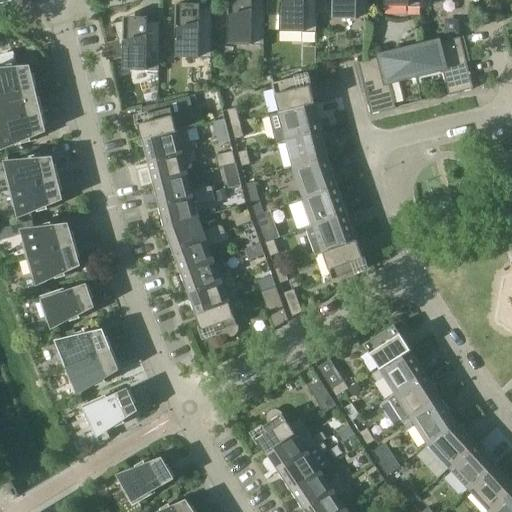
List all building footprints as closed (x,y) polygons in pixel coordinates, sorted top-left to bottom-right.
[(228,23),(227,45),(251,45),(263,45),(263,48),(264,48),(264,0),(228,0),(228,12),(228,23)] [(267,0),(267,13),(280,13),(280,0),(267,0)] [(280,0),(280,13),(280,32),(304,32),(315,32),(315,35),(316,35),(316,0),(280,0)] [(332,0),(333,4),(332,19),(356,20),(356,19),(368,19),(368,23),(368,0),(332,0)] [(384,0),(385,6),(409,7),(409,6),(420,7),(420,10),(421,10),(421,0),(384,0)] [(175,43),(175,58),(199,58),(210,58),(210,61),(211,61),(212,8),(211,8),(200,8),(200,4),(194,4),(176,4),(175,43)] [(228,12),(216,12),(216,23),(228,23),(228,12)] [(120,41),(110,43),(114,60),(123,58),(123,70),(147,71),(158,71),(158,74),(159,74),(159,42),(160,25),(160,21),(159,21),(147,21),(148,17),(124,17),(124,22),(116,24),(120,41)] [(171,26),(160,25),(159,42),(171,43),(171,26)] [(409,50),(415,75),(442,68),(449,95),(473,89),(461,38),(464,37),(409,50)] [(415,75),(409,50),(355,63),(355,64),(358,63),(371,114),(395,108),(389,81),(415,75)] [(0,96),(34,88),(37,88),(33,74),(30,74),(29,68),(18,69),(16,63),(2,67),(3,70),(0,70),(0,96)] [(279,113),(315,104),(308,75),(272,84),(279,113)] [(0,96),(0,120),(42,110),(39,97),(36,98),(34,88),(0,96)] [(136,117),(142,140),(186,129),(197,127),(190,97),(159,104),(142,108),(143,115),(136,117)] [(279,113),(269,115),(276,143),(286,140),(322,131),(315,104),(279,113)] [(231,124),(240,122),(236,108),(227,110),(231,124)] [(43,124),(46,123),(42,110),(0,120),(0,137),(2,137),(4,146),(5,147),(20,141),(21,144),(36,141),(34,135),(44,131),(43,124)] [(243,137),(240,122),(231,124),(235,139),(243,137)] [(186,129),(142,140),(148,162),(195,150),(198,149),(196,141),(189,143),(186,129)] [(294,170),(328,159),(322,131),(286,140),(294,170)] [(198,162),(195,150),(148,162),(153,184),(187,175),(185,165),(198,162)] [(242,167),(250,164),(247,150),(238,152),(242,167)] [(219,168),(236,164),(233,151),(216,155),(219,168)] [(6,175),(10,190),(59,178),(56,165),(53,166),(51,159),(40,160),(39,154),(24,158),(25,161),(8,163),(9,164),(11,173),(6,175)] [(328,159),(294,170),(304,199),(338,186),(328,159)] [(191,189),(187,175),(153,184),(159,206),(205,194),(213,192),(212,187),(208,185),(191,189)] [(62,191),(59,178),(10,190),(14,206),(19,205),(21,214),(21,215),(37,209),(38,212),(52,209),(51,203),(61,199),(59,192),(62,191)] [(255,182),(246,184),(251,203),(252,207),(261,204),(259,200),(258,196),(255,182)] [(347,213),(338,186),(304,199),(313,225),(347,213)] [(218,201),(227,199),(225,191),(216,193),(218,201)] [(159,206),(164,229),(198,218),(195,206),(215,201),(213,192),(205,194),(159,206)] [(264,213),(256,216),(261,230),(265,243),(274,240),(279,238),(270,211),(264,213)] [(357,241),(347,213),(313,225),(306,228),(315,256),(323,253),(357,241)] [(198,219),(198,218),(164,229),(172,251),(217,234),(225,232),(223,227),(220,225),(203,231),(198,219)] [(23,243),(27,258),(76,244),(72,231),(69,232),(67,225),(57,227),(55,221),(41,225),(42,229),(25,231),(25,232),(28,241),(23,243)] [(172,251),(180,272),(213,260),(209,248),(228,240),(225,232),(217,234),(172,251)] [(270,257),(279,253),(274,240),(265,243),(270,257)] [(357,241),(323,253),(333,281),(367,269),(357,241)] [(80,257),(76,244),(27,258),(32,274),(37,272),(39,282),(40,283),(55,276),(56,279),(70,275),(69,269),(79,265),(77,258),(80,257)] [(250,261),(265,255),(260,244),(245,249),(250,261)] [(219,274),(213,260),(180,272),(188,294),(233,277),(230,270),(219,274)] [(280,283),(289,281),(284,267),(275,270),(280,283)] [(261,292),(276,286),(272,275),(257,281),(261,292)] [(196,315),(229,304),(224,290),(236,286),(233,277),(188,294),(196,315)] [(90,300),(93,299),(89,285),(66,293),(64,288),(39,297),(46,317),(51,316),(54,326),(69,318),(70,322),(85,317),(83,311),(92,306),(90,300)] [(294,289),(284,293),(293,317),(302,312),(294,289)] [(279,295),(264,301),(274,329),(288,320),(279,295)] [(241,299),(229,304),(196,315),(204,338),(222,331),(223,333),(224,334),(225,335),(226,336),(228,336),(229,337),(231,337),(233,336),(234,335),(235,334),(236,333),(237,332),(238,330),(238,329),(238,327),(237,326),(233,313),(244,309),(241,299)] [(364,345),(380,370),(410,350),(394,325),(364,345)] [(59,353),(65,368),(112,349),(107,337),(104,338),(102,331),(91,334),(89,328),(76,334),(74,330),(60,335),(63,341),(60,341),(60,342),(61,342),(64,351),(59,353)] [(117,362),(112,349),(65,368),(71,383),(76,381),(80,390),(80,391),(80,392),(95,383),(96,386),(110,381),(108,375),(117,370),(114,363),(117,362)] [(385,377),(395,393),(426,374),(410,350),(380,370),(372,375),(377,382),(385,377)] [(349,389),(344,381),(330,359),(318,367),(337,397),(349,389)] [(442,399),(426,374),(395,393),(395,394),(387,399),(403,423),(411,418),(442,399)] [(325,414),(336,406),(320,381),(308,388),(325,414)] [(127,416),(136,410),(133,404),(135,403),(130,390),(108,400),(106,395),(81,406),(90,426),(95,424),(100,434),(114,425),(115,428),(129,422),(127,416)] [(457,423),(442,399),(411,418),(428,445),(457,423)] [(352,421),(360,416),(352,404),(344,409),(352,421)] [(268,422),(268,423),(253,434),(266,453),(295,434),(305,427),(300,418),(289,425),(282,414),(281,413),(280,412),(278,411),(277,411),(275,410),(274,411),(272,411),(271,412),(269,413),(268,414),(268,415),(267,417),(267,418),(267,420),(268,422)] [(428,445),(450,468),(476,444),(457,423),(428,445)] [(349,425),(337,433),(343,441),(354,434),(349,425)] [(367,446),(375,441),(367,428),(359,433),(367,446)] [(313,437),(319,445),(322,442),(326,440),(321,431),(313,437)] [(303,445),(295,434),(266,453),(278,472),(318,446),(313,438),(303,445)] [(278,472),(291,491),(320,471),(330,465),(323,453),(325,452),(325,448),(326,447),(322,442),(319,445),(318,446),(278,472)] [(387,476),(400,467),(385,444),(372,452),(387,476)] [(450,468),(469,490),(496,465),(476,444),(450,468)] [(153,489),(174,477),(167,464),(165,466),(161,460),(151,463),(148,459),(135,466),(137,469),(121,475),(127,485),(122,487),(133,506),(156,493),(153,489)] [(469,490),(489,511),(511,490),(511,482),(496,465),(469,490)] [(384,480),(377,470),(369,475),(376,485),(384,480)] [(328,483),(320,471),(291,491),(304,510),(343,483),(350,479),(346,472),(328,483)] [(348,491),(343,483),(304,510),(305,511),(340,511),(345,508),(338,498),(348,491)] [(387,483),(379,490),(389,500),(396,493),(387,483)] [(412,503),(418,497),(409,486),(402,492),(412,503)] [(511,511),(511,490),(489,511),(488,511),(511,511)] [(195,511),(192,506),(189,508),(186,502),(176,506),(173,501),(160,509),(161,511),(195,511)]
